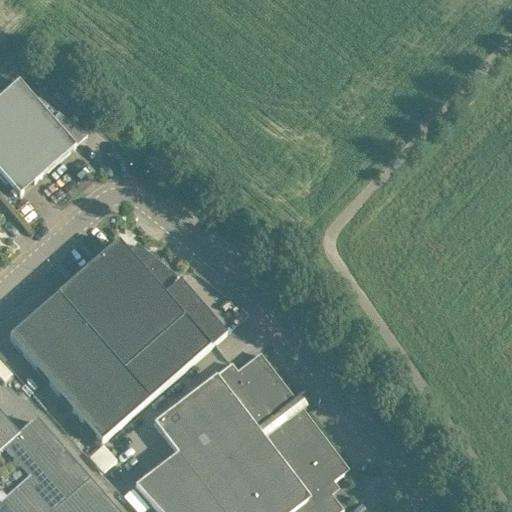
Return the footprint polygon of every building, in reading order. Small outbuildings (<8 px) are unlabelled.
[(87,139),(70,125),(39,101),(35,104),(18,85),(0,100),(0,176),(7,184),(20,199),(87,139)] [(159,163),(151,157),(145,165),(152,171),(159,163)] [(118,245),(10,341),(102,446),(211,350),(227,336),(180,283),(168,293),(178,281),(178,280),(136,246),(128,256),(118,245)] [(154,426),(177,457),(135,489),(156,511),(342,511),(331,496),(334,494),(335,489),(332,486),(349,473),(302,411),(305,409),(299,401),(296,404),(260,357),(237,374),(232,367),(154,426)] [(112,511),(36,424),(18,440),(0,419),(0,511),(112,511)] [(107,446),(91,457),(103,474),(119,463),(107,446)]
